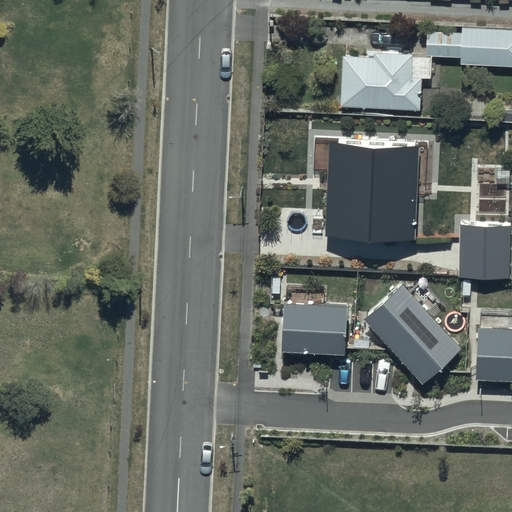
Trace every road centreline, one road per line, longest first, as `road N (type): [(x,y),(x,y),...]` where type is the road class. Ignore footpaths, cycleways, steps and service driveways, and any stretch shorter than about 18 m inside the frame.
road 1 (residential): [(201,0),(181,410)]
road 2 (residential): [(511,414),(424,424),(181,410)]
